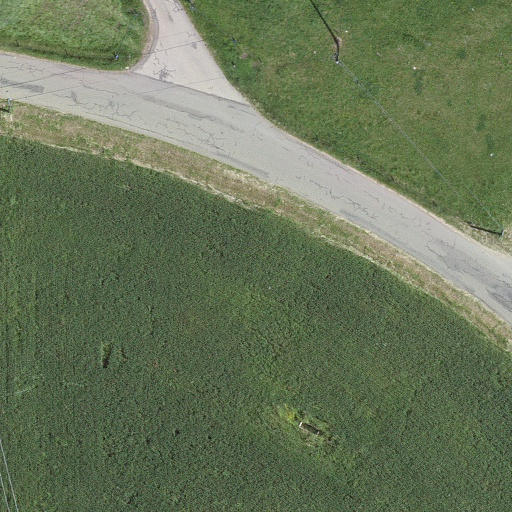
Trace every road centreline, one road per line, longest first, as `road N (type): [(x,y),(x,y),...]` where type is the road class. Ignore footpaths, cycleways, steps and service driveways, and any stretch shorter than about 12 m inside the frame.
road 1 (unclassified): [(511,295),(217,117)]
road 2 (unclassified): [(217,117),(0,80)]
road 3 (unclassified): [(217,117),(161,0)]
